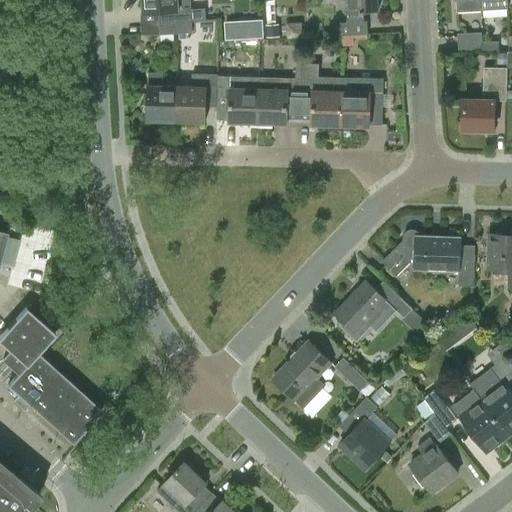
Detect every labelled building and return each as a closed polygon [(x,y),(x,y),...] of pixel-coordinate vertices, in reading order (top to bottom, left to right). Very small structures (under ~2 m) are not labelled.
[(142,0),(143,12),(158,11),(159,22),(192,20),(190,0),(142,0)] [(345,0),(346,11),(347,22),(339,22),(340,35),(367,34),(366,21),(363,21),(362,10),(379,9),(378,0),(345,0)] [(482,10),(481,0),(455,0),(456,11),(482,10)] [(481,0),(482,10),(508,8),(507,0),(481,0)] [(159,34),(192,32),(192,20),(159,22),(159,34)] [(249,22),(249,36),(263,35),(263,22),(249,22)] [(266,36),(279,35),(279,23),(266,23),(266,36)] [(353,38),(367,37),(367,34),(340,35),(340,45),(353,45),(353,38)] [(482,51),(482,41),(482,34),(457,35),(458,52),(465,51),(482,51)] [(482,41),(482,51),(499,51),(498,41),(482,41)] [(506,63),(506,53),(497,53),(497,63),(506,63)] [(259,87),(258,123),(287,124),(287,121),(299,122),(301,63),(296,63),(296,78),(259,77),(259,87)] [(301,63),(299,122),(311,122),(311,124),(340,125),(342,76),(319,76),(319,64),(301,63)] [(494,129),(495,100),(506,101),(506,99),(507,90),(507,68),(484,67),(483,99),(463,98),(462,129),(494,129)] [(176,121),(177,85),(162,85),(163,72),(148,72),(147,120),(176,121)] [(192,86),(177,85),(176,121),(205,122),(206,106),(216,106),(217,106),(218,75),(218,74),(217,74),(192,73),(192,86)] [(259,87),(259,77),(218,75),(217,106),(217,119),(229,120),(229,122),(258,123),(259,87)] [(382,124),(383,78),(342,76),(340,125),(369,126),(370,123),(382,124)] [(383,261),(397,275),(410,262),(415,262),(414,268),(461,270),(460,286),(473,286),(475,245),(462,245),(462,237),(421,236),(420,234),(419,232),(418,231),(416,230),(415,229),(413,229),(411,229),(409,229),(408,230),(407,231),(406,231),(405,233),(404,234),(404,236),(403,238),(404,239),(383,261)] [(488,268),(507,269),(507,288),(511,288),(511,234),(489,234),(488,268)] [(356,333),(386,301),(404,317),(413,309),(383,280),(375,289),(366,280),(335,313),(356,333)] [(32,312),(27,307),(26,306),(0,335),(0,342),(10,351),(3,359),(19,373),(7,385),(19,395),(13,400),(24,410),(29,404),(72,442),(101,410),(38,353),(41,351),(56,333),(32,312)] [(472,315),(455,328),(463,338),(480,325),(472,315)] [(435,334),(424,329),(420,338),(431,343),(435,334)] [(511,351),(511,342),(510,340),(502,346),(508,354),(511,351)] [(273,378),(295,399),(304,407),(325,385),(317,377),(331,362),(309,341),(273,378)] [(481,399),(508,434),(511,430),(511,394),(504,383),(511,376),(511,363),(498,345),(487,353),(495,364),(469,383),(481,399)] [(369,381),(343,357),(335,366),(360,390),(369,381)] [(434,389),(423,397),(434,412),(435,412),(446,427),(456,419),(434,389)] [(365,419),(372,412),(377,407),(366,397),(361,402),(339,425),(348,434),(339,444),(365,468),(390,442),(365,419)] [(508,434),(481,399),(460,415),(486,450),(508,434)] [(425,422),(439,441),(451,433),(446,427),(435,412),(434,412),(425,422)] [(422,454),(410,463),(432,492),(458,473),(436,444),(431,436),(427,439),(417,447),(422,454)] [(193,511),(206,499),(213,492),(204,484),(206,483),(184,462),(165,482),(157,490),(174,507),(179,511),(193,511)] [(0,511),(20,511),(35,495),(0,465),(0,511)] [(236,511),(223,499),(222,501),(213,492),(206,499),(193,511),(236,511)]
